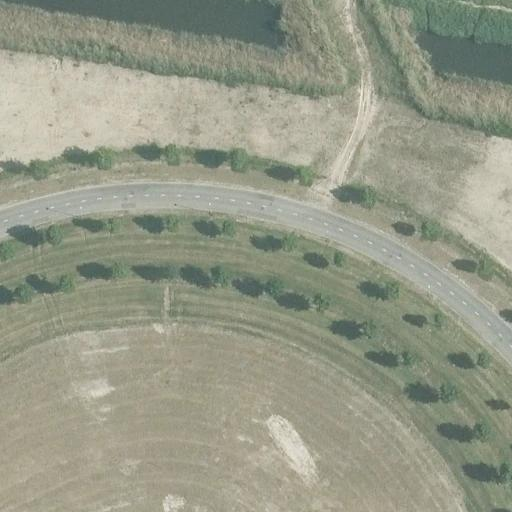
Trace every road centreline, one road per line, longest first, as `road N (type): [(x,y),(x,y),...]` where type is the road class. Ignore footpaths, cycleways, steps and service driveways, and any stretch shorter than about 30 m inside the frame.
road 1 (unclassified): [(511,350),(402,262),(283,210),(191,196),(113,197),(0,223)]
road 2 (track): [(310,218),(360,127),(369,82),(339,0)]
road 3 (track): [(511,211),(369,82)]
